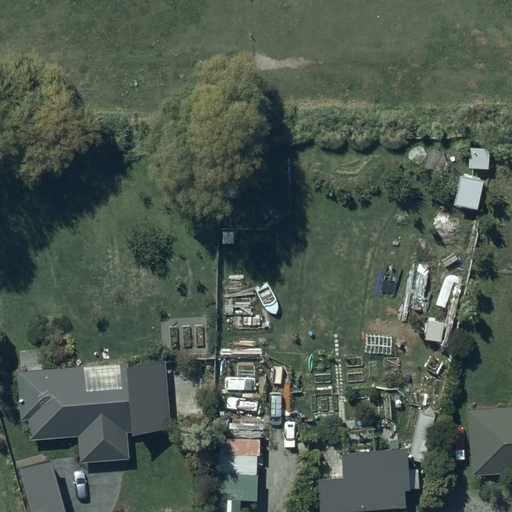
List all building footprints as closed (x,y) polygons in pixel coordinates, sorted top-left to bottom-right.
[(83,361),(18,364),(21,413),(28,413),(29,432),(79,429),(80,456),(129,453),(128,436),(121,436),(120,422),(168,420),(164,351),(124,354),(125,377),(85,379),(83,361)] [(511,399),(466,403),(471,468),(511,465),(511,399)] [(258,432),(219,432),(219,449),(258,449),(258,432)] [(342,467),(316,469),(318,504),(405,499),(404,484),(419,484),(418,464),(406,465),(404,437),(340,441),(342,467)] [(50,453),(19,462),(34,511),(65,501),(50,453)] [(254,467),(214,466),(214,491),(217,491),(217,504),(239,504),(239,492),(254,492),(254,467)]
